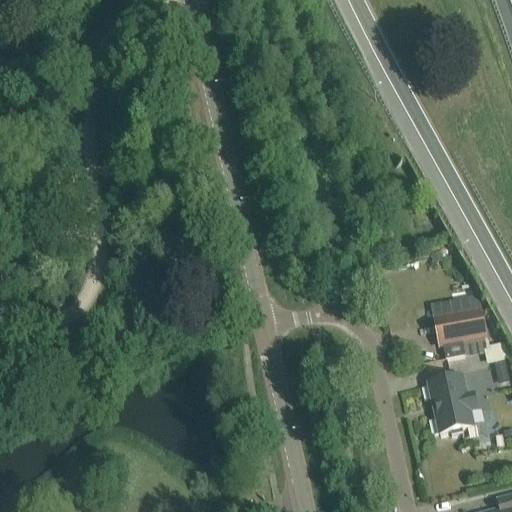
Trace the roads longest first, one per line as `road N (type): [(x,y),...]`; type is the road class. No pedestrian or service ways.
road 1 (tertiary): [(263,325),(188,0)]
road 2 (motorway): [(356,0),(511,291)]
road 3 (residential): [(409,511),(365,335),(342,317),(263,325)]
road 4 (tertiary): [(305,511),(263,325)]
